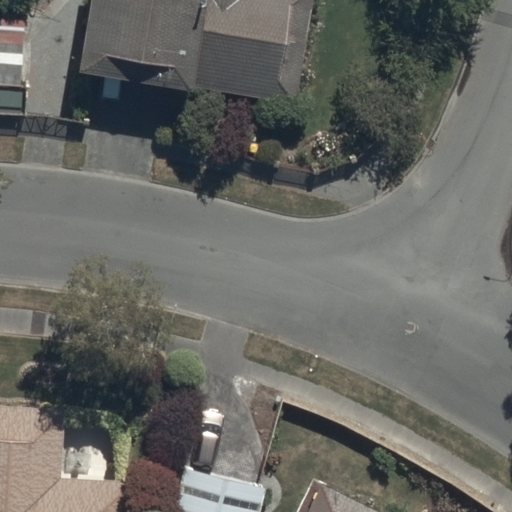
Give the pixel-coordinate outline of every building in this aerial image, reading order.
[(81,0),(74,48),(189,65),(187,75),(295,91),(308,0),(81,0)] [(20,10),(0,9),(0,79),(20,80),(20,10)] [(59,467),(59,399),(0,396),(0,511),(125,511),(126,467),(59,467)] [(252,511),(262,479),(175,455),(159,511),(252,511)] [(372,511),(321,488),(309,511),(372,511)]
